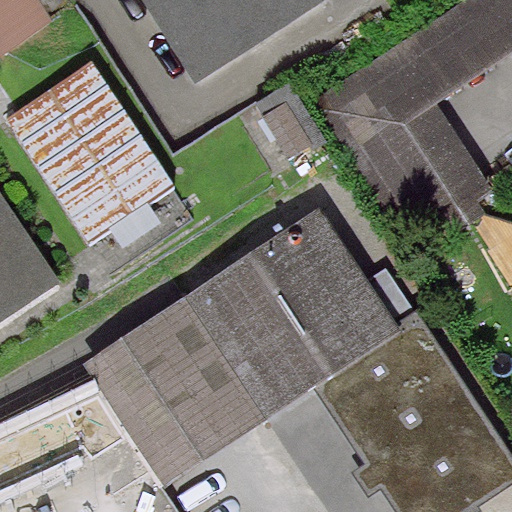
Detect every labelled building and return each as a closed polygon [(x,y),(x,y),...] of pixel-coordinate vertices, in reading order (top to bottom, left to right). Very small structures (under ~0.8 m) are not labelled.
[(0,0),(0,60),(51,29),(32,0),(0,0)] [(335,9),(329,0),(143,0),(198,91),(335,9)] [(511,0),(470,0),(316,99),(415,255),(481,212),(473,200),(487,192),(431,105),(511,53),(511,0)] [(122,246),(132,262),(196,222),(102,71),(13,126),(98,261),(122,246)] [(306,100),(269,117),(297,178),(334,161),(306,100)] [(0,193),(0,328),(61,290),(0,193)] [(324,212),(88,365),(169,489),(319,393),(405,336),(399,327),(324,212)] [(399,327),(405,336),(319,393),(397,511),(469,511),(511,484),(511,459),(417,316),(399,327)]
